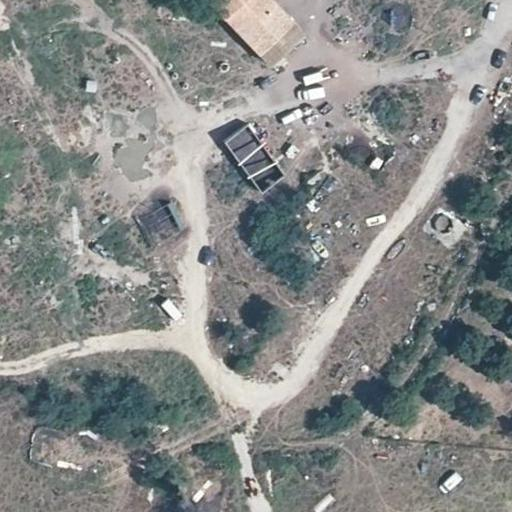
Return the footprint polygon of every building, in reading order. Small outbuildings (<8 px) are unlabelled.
[(265,62),(300,28),(273,0),(216,0),(211,6),(265,62)] [(309,37),(300,28),(265,62),(274,71),(309,37)] [(509,102),(511,94),(511,59),(498,98),(509,102)] [(260,192),(284,174),(246,122),(222,139),(260,192)] [(150,246),(183,230),(169,202),(136,218),(150,246)]
